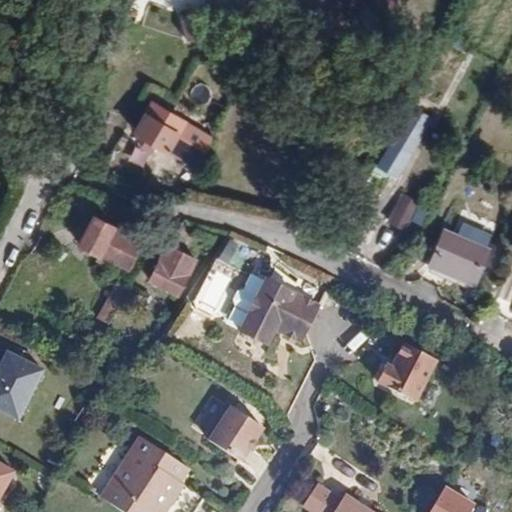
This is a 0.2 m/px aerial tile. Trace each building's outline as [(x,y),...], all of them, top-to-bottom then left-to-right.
[(197,166),(206,147),(178,130),(183,119),(151,99),(134,128),(197,166)] [(405,115),(385,151),(396,158),(417,122),(405,115)] [(408,229),(422,201),(402,191),(388,220),(408,229)] [(126,230),(91,212),(76,240),(125,267),(143,234),(128,226),(126,230)] [(446,222),(430,256),(472,273),(485,240),(446,222)] [(232,263),(238,242),(227,239),(221,260),(232,263)] [(163,242),(143,277),(172,293),(192,257),(163,242)] [(306,332),(319,306),(267,279),(240,326),(267,341),(276,326),(302,340),(306,332)] [(111,323),(123,304),(110,296),(98,315),(111,323)] [(391,367),(386,364),(376,380),(412,403),(438,363),(407,342),(391,367)] [(0,406),(11,413),(39,364),(4,343),(0,349),(0,406)] [(229,403),(206,438),(238,458),(261,422),(229,403)] [(153,511),(165,511),(178,492),(173,489),(180,479),(187,467),(143,438),(111,484),(153,511)] [(0,490),(13,469),(0,461),(0,490)] [(329,476),(315,498),(336,511),(398,511),(356,485),(353,491),(329,476)] [(185,482),(180,479),(173,489),(178,492),(185,482)] [(447,483),(432,511),(476,511),(482,502),(447,483)] [(153,511),(111,484),(103,497),(126,511),(153,511)]
